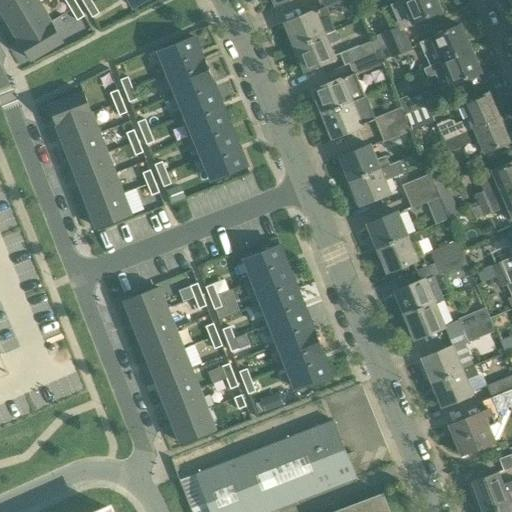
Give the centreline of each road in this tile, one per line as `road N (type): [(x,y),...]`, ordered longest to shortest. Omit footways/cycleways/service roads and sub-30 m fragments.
road 1 (residential): [(306,187),(433,511)]
road 2 (residential): [(306,187),(77,277)]
road 3 (residential): [(131,480),(144,449),(77,277)]
road 4 (residential): [(77,277),(0,84)]
road 5 (residential): [(224,0),(306,187)]
road 6 (residential): [(131,480),(86,471),(0,509)]
